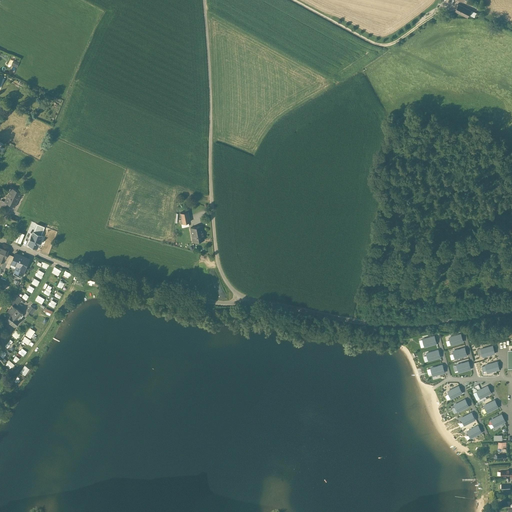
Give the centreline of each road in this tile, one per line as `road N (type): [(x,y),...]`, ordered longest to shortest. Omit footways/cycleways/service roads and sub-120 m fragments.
road 1 (residential): [(205,0),(217,251),(234,288),(259,299)]
road 2 (residential): [(259,299),(389,322),(511,311)]
road 3 (residential): [(36,253),(156,291),(259,299)]
